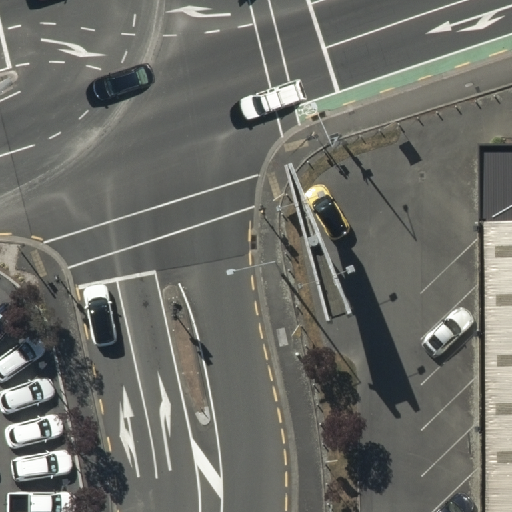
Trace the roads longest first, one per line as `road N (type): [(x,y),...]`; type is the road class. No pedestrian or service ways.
road 1 (unclassified): [(166,89),(241,378),(251,456),(225,511)]
road 2 (unclassified): [(183,511),(153,459),(74,127)]
road 3 (primary): [(401,0),(166,89)]
road 4 (primary): [(74,127),(49,0)]
